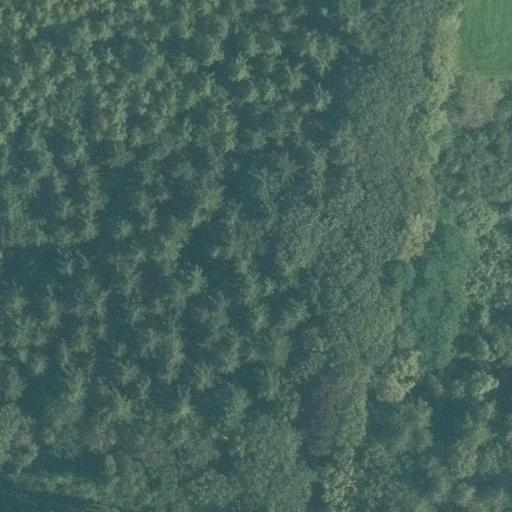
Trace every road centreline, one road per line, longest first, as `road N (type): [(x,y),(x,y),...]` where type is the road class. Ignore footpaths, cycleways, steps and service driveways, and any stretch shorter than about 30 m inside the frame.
road 1 (track): [(416,0),(351,444)]
road 2 (track): [(0,433),(351,444)]
road 3 (track): [(351,444),(511,451)]
